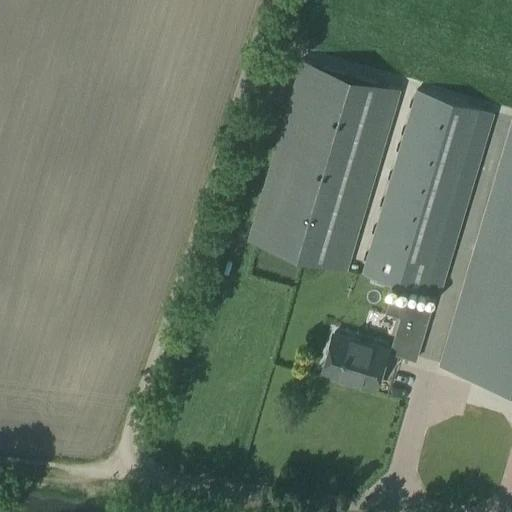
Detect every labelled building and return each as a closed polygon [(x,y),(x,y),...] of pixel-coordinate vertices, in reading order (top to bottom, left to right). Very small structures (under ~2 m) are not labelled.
[(301,60),(248,240),(347,269),(400,89),(301,60)] [(435,295),(489,112),(417,90),(362,273),(435,295)] [(511,119),(511,120),(440,366),(511,386),(511,119)] [(416,360),(431,308),(402,299),(397,316),(401,317),(391,353),(416,360)] [(377,388),(388,349),(333,334),(322,372),(338,376),(339,374),(350,377),(349,379),(377,388)]
